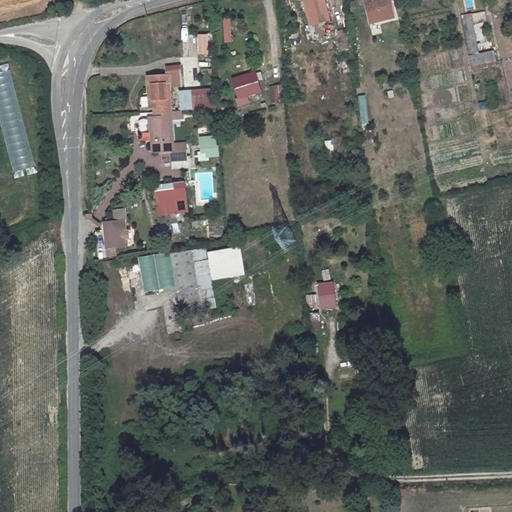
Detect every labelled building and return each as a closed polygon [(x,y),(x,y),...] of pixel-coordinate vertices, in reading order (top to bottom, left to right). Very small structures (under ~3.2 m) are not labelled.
[(305,0),(311,24),(331,20),(326,0),(305,0)] [(365,0),(372,23),(394,18),(389,0),(365,0)] [(472,8),(461,10),(469,50),(480,48),(472,8)] [(353,26),(345,27),(346,45),(355,44),(353,26)] [(480,48),(469,50),(471,60),(498,55),(496,44),(480,48)] [(186,90),(201,89),(199,60),(183,61),(186,90)] [(176,146),(171,74),(183,73),(182,63),(168,64),(168,73),(151,73),(152,106),(160,106),(160,114),(153,115),(155,149),(172,149),(173,158),(188,157),(187,146),(176,146)] [(11,69),(0,71),(0,118),(14,171),(36,166),(11,69)] [(257,71),(235,78),(241,98),(263,91),(257,71)] [(270,85),(272,102),(284,101),(282,84),(270,85)] [(186,90),(181,90),(183,109),(217,107),(215,88),(201,89),(186,90)] [(358,95),(363,127),(371,126),(365,94),(358,95)] [(201,158),(220,157),(219,135),(200,136),(201,158)] [(186,180),(156,184),(159,214),(189,210),(186,180)] [(90,214),(86,219),(97,228),(101,223),(90,214)] [(127,221),(107,222),(108,246),(117,245),(128,244),(127,221)] [(244,248),(212,253),(217,280),(248,275),(244,248)] [(211,249),(196,252),(202,284),(206,301),(220,298),(217,280),(212,253),(211,249)] [(196,252),(176,255),(181,288),(185,314),(221,307),(220,298),(206,301),(202,284),(196,252)] [(175,253),(159,255),(165,290),(181,288),(176,255),(175,253)] [(159,255),(143,258),(149,293),(165,290),(159,255)] [(324,280),(331,279),(330,269),(322,270),(324,280)] [(335,280),(317,283),(322,309),(339,306),(335,280)] [(316,293),(308,296),(311,304),(319,301),(316,293)] [(322,332),(321,312),(310,312),(311,333),(322,332)] [(368,387),(367,373),(359,373),(359,388),(368,387)] [(379,486),(359,487),(360,494),(379,494),(379,486)] [(341,487),(322,488),(323,496),(341,495),(341,487)] [(359,487),(341,487),(341,495),(360,494),(359,487)]
